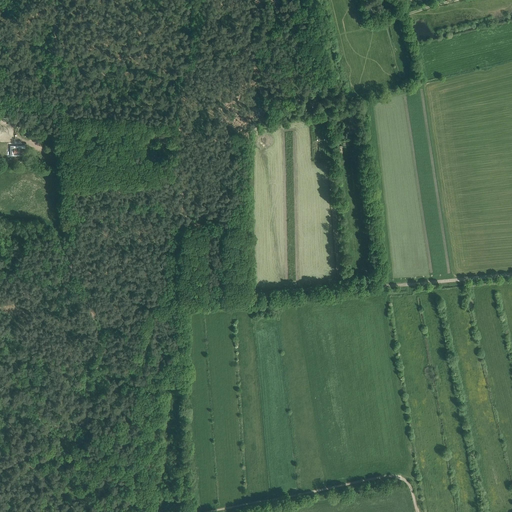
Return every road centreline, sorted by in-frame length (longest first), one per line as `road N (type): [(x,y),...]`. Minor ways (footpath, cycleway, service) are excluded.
road 1 (track): [(55,49),(71,278),(93,315),(103,437),(132,470)]
road 2 (track): [(511,277),(159,303),(81,293)]
road 3 (track): [(417,511),(406,482),(391,477),(211,511)]
road 4 (track): [(132,470),(41,449),(0,467)]
